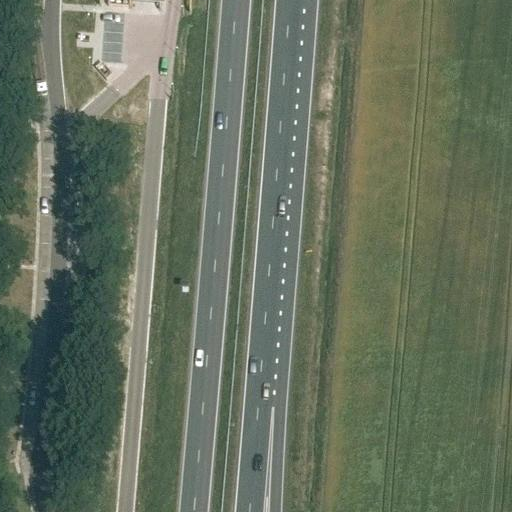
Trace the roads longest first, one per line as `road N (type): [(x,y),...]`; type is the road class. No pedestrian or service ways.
road 1 (trunk): [(235,0),(193,511)]
road 2 (trunk): [(261,354),(289,0)]
road 3 (trunk): [(273,511),(279,413),(261,354)]
road 4 (trunk): [(248,511),(261,354)]
